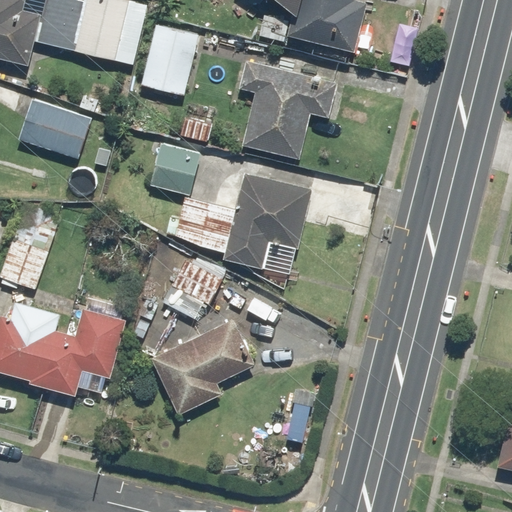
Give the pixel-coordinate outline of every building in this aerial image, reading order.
[(44,11),(25,6),(26,0),(0,0),(0,52),(31,61),(44,11)] [(137,61),(149,2),(136,0),(89,0),(79,50),(137,61)] [(291,33),(357,50),(370,0),(291,0),(298,6),(291,33)] [(189,92),(201,31),(158,23),(146,84),(189,92)] [(288,49),(284,66),(251,57),(243,85),(260,89),(246,141),(301,156),(314,109),(334,114),(343,82),(319,76),(324,59),(288,49)] [(94,117),(35,97),(22,136),(81,156),(94,117)] [(230,125),(187,115),(183,130),(226,141),(230,125)] [(204,151),(164,141),(153,181),(193,192),(204,151)] [(235,197),(220,194),(219,201),(186,194),(177,238),(231,249),(230,256),(267,264),(272,237),(303,243),(316,183),(248,169),(240,206),(233,204),(235,197)] [(66,213),(27,200),(2,276),(41,289),(66,213)] [(166,300),(200,317),(209,299),(212,301),(225,277),(188,258),(166,300)] [(33,381),(80,393),(83,384),(118,393),(124,369),(116,367),(129,318),(85,306),(78,333),(59,327),(63,310),(20,298),(15,319),(3,316),(0,327),(0,367),(34,377),(33,381)] [(157,354),(182,411),(227,392),(221,378),(256,362),(237,318),(157,354)] [(511,418),(503,464),(511,465),(511,418)]
